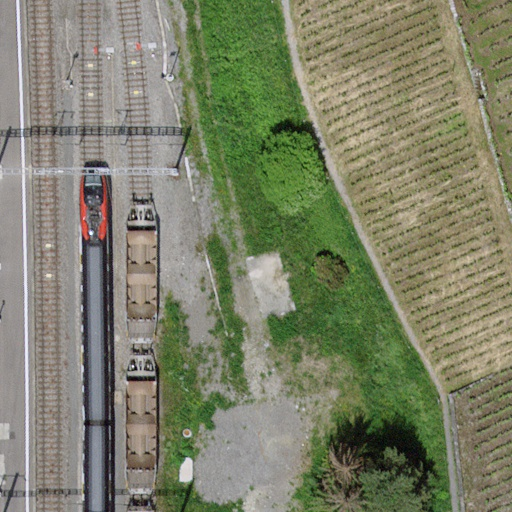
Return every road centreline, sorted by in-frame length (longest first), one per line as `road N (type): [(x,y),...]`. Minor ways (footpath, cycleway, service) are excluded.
road 1 (track): [(288,0),(310,109),(445,402),(456,511)]
road 2 (track): [(186,0),(268,386),(264,463),(278,511)]
